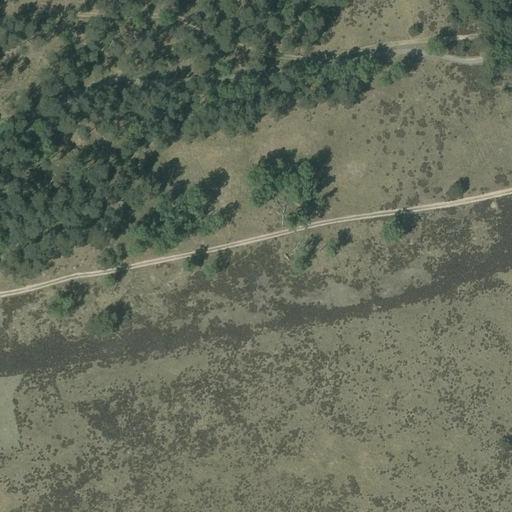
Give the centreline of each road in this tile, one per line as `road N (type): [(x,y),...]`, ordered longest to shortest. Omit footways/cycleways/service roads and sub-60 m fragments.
road 1 (track): [(0,293),(66,272),(271,235),(355,205),(411,212),(511,193)]
road 2 (track): [(511,25),(478,38),(309,59),(163,15),(0,19)]
